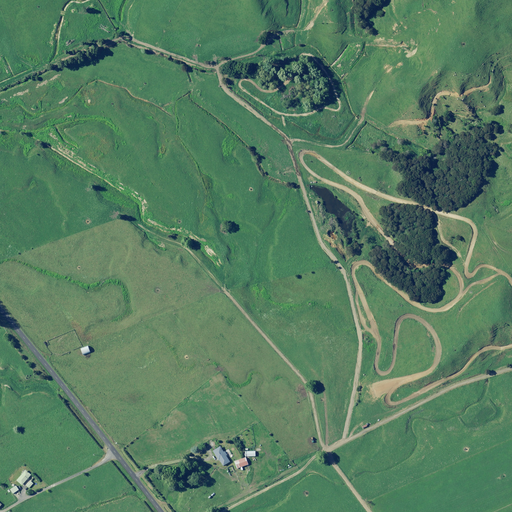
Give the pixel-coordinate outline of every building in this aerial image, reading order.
[(90,352),(88,346),(81,349),(83,355),(90,352)] [(224,452),(220,447),(213,451),(219,461),(220,460),(223,466),(230,462),(226,456),(227,455),(225,451),(224,452)] [(246,457),(234,461),(237,469),(248,465),(246,457)] [(19,483),(22,485),(31,475),(26,470),(16,481),(17,481),(16,482),(16,483),(16,484),(17,484),(18,484),(19,483)] [(19,490),(16,486),(10,490),(13,494),(19,490)]
